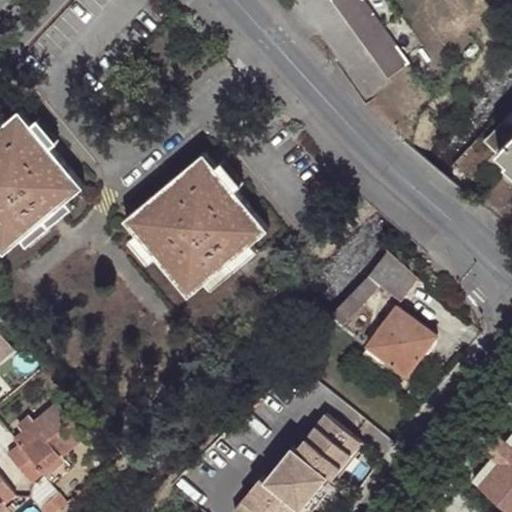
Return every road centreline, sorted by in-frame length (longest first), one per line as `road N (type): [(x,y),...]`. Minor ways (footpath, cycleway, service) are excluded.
road 1 (unclassified): [(277,30),(511,288)]
road 2 (unknown): [(44,96),(98,157),(118,164),(139,161),(201,117),(287,226)]
road 3 (secondary): [(381,511),(511,353)]
road 4 (unknown): [(44,96),(133,0)]
